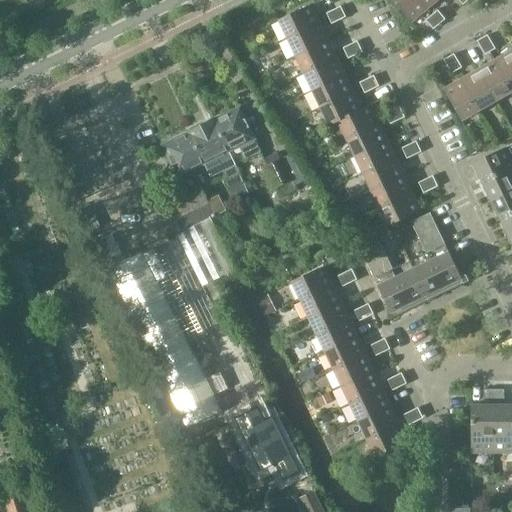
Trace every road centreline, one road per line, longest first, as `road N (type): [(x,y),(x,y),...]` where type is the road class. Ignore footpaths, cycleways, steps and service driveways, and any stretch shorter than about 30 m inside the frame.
road 1 (residential): [(511,304),(404,73),(412,60),(511,5)]
road 2 (tertiary): [(0,80),(157,0)]
road 3 (residential): [(421,388),(356,256)]
road 4 (residential): [(436,511),(437,429),(421,388)]
